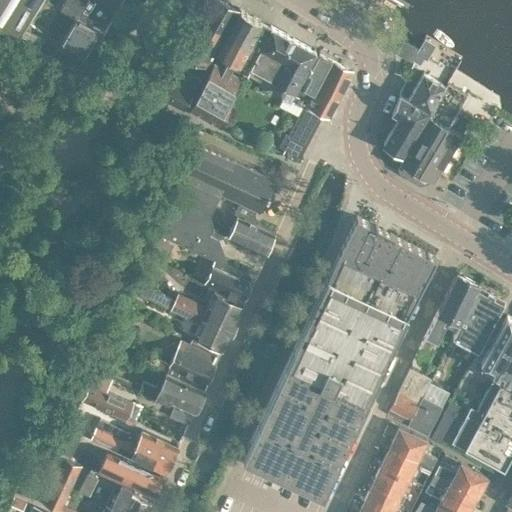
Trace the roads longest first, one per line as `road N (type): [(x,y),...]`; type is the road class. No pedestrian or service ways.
road 1 (residential): [(154,511),(307,172),(324,150),(355,140)]
road 2 (residential): [(210,511),(370,174)]
road 3 (residential): [(461,237),(332,511)]
road 4 (unclassified): [(355,140),(356,110),(375,57),(365,40),(302,0)]
